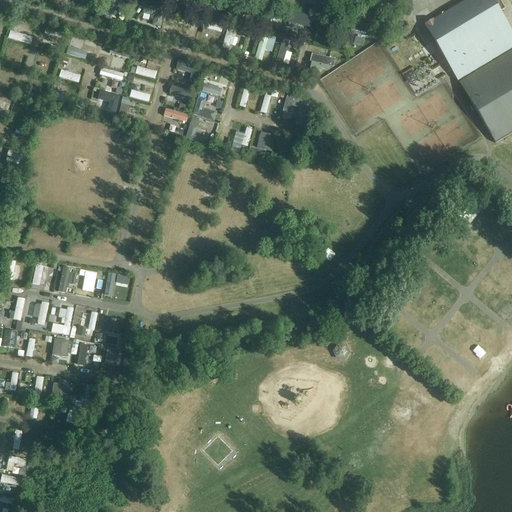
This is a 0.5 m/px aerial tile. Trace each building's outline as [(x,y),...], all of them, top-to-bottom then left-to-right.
[(511,134),(511,35),(498,12),(503,9),(497,0),(492,0),(491,1),(490,0),(468,0),(425,27),(446,63),(445,64),(449,70),(450,70),(495,144),(511,134)] [(144,4),(143,20),(161,20),(161,10),(156,10),(156,4),(144,4)] [(112,8),(112,17),(122,16),(121,7),(112,8)] [(211,22),(211,29),(224,30),(224,23),(211,22)] [(45,32),(56,33),(57,26),(46,25),(45,32)] [(228,26),(223,45),(235,48),(240,29),(228,26)] [(366,28),(354,26),(353,42),(364,44),(366,28)] [(256,35),(253,58),(264,59),(266,49),(273,50),(275,38),(256,35)] [(291,69),(293,38),(281,37),(279,68),(291,69)] [(69,46),(68,54),(86,57),(87,48),(69,46)] [(311,53),(311,65),(333,67),(334,55),(311,53)] [(176,67),(190,72),(192,64),(179,60),(176,67)] [(138,65),(136,72),(156,79),(159,71),(138,65)] [(102,66),(100,74),(123,81),(125,73),(102,66)] [(62,68),(59,76),(80,82),(82,74),(62,68)] [(111,86),(117,88),(119,81),(113,79),(111,86)] [(206,81),(203,90),(220,96),(223,87),(206,81)] [(187,99),(188,88),(172,86),(171,94),(179,94),(179,99),(187,99)] [(242,87),(239,106),(248,107),(251,88),(242,87)] [(132,88),(130,96),(150,101),(152,94),(132,88)] [(101,89),(98,98),(111,102),(109,108),(116,110),(121,95),(101,89)] [(58,93),(56,101),(64,103),(66,95),(58,93)] [(264,93),(262,112),(269,113),(271,94),(264,93)] [(195,114),(201,115),(205,98),(199,97),(195,114)] [(284,118),(299,120),(302,99),(286,97),(284,118)] [(122,103),(120,109),(130,112),(132,105),(122,103)] [(167,107),(164,115),(188,122),(190,114),(167,107)] [(215,120),(218,111),(203,107),(200,116),(215,120)] [(90,132),(90,121),(81,120),(80,131),(90,132)] [(197,136),(199,124),(190,123),(189,134),(197,136)] [(240,153),(243,145),(248,147),(254,128),(247,126),(246,132),(238,130),(232,150),(240,153)] [(119,141),(123,131),(117,128),(112,138),(119,141)] [(262,130),(257,147),(273,151),(278,134),(262,130)] [(8,148),(7,155),(20,157),(21,150),(8,148)] [(127,174),(130,165),(120,163),(118,172),(127,174)] [(407,166),(394,173),(399,182),(412,175),(407,166)] [(326,167),(325,180),(335,181),(336,167),(326,167)] [(463,220),(469,225),(486,204),(480,199),(481,197),(470,188),(468,189),(462,184),(445,205),(451,210),(452,209),(464,219),(463,220)] [(147,196),(144,206),(160,211),(162,200),(147,196)] [(72,221),(72,209),(63,209),(64,221),(72,221)] [(490,209),(483,216),(491,223),(498,215),(490,209)] [(382,224),(385,230),(396,224),(393,218),(382,224)] [(494,229),(501,234),(508,225),(501,220),(494,229)] [(225,251),(241,247),(239,238),(223,242),(225,251)] [(172,252),(174,245),(161,241),(159,248),(172,252)] [(271,267),(280,267),(281,256),(271,255),(271,267)] [(302,273),(303,258),(295,258),(295,273),(302,273)] [(6,279),(19,280),(21,261),(7,260),(6,279)] [(33,283),(42,284),(44,264),(35,263),(33,283)] [(60,290),(68,291),(70,265),(62,265),(60,290)] [(108,272),(106,294),(114,295),(115,284),(129,285),(130,274),(108,272)] [(95,291),(96,275),(85,274),(83,290),(95,291)] [(19,295),(13,317),(21,319),(27,297),(19,295)] [(47,323),(49,301),(41,300),(39,322),(47,323)] [(57,302),(56,306),(62,307),(59,323),(71,325),(75,305),(57,302)] [(88,334),(95,335),(98,311),(91,310),(88,334)] [(349,313),(352,324),(365,321),(362,310),(349,313)] [(121,333),(124,319),(102,314),(99,328),(121,333)] [(416,324),(406,336),(417,345),(427,333),(416,324)] [(5,346),(16,347),(18,329),(6,328),(5,346)] [(490,344),(500,335),(494,329),(484,338),(490,344)] [(69,356),(70,338),(54,337),(54,355),(69,356)] [(80,342),(79,362),(87,362),(88,342),(80,342)] [(478,344),(471,351),(483,361),(489,354),(478,344)] [(89,345),(89,359),(100,358),(100,345),(89,345)] [(337,345),(332,352),(336,360),(345,361),(349,353),(346,345),(337,345)] [(107,363),(123,364),(123,348),(108,347),(107,363)] [(13,371),(11,383),(17,385),(20,373),(13,371)] [(42,391),(45,376),(38,375),(35,390),(42,391)] [(69,397),(70,383),(54,382),(53,396),(69,397)] [(86,385),(85,400),(76,399),(76,406),(92,406),(93,385),(86,385)] [(31,404),(30,418),(38,419),(39,405),(31,404)] [(21,449),(23,429),(16,429),(14,449),(21,449)] [(28,465),(29,457),(10,454),(9,462),(28,465)] [(0,480),(0,481),(23,487),(25,478),(2,472),(0,480)] [(0,500),(13,503),(15,497),(8,495),(8,492),(0,490),(0,500)]
